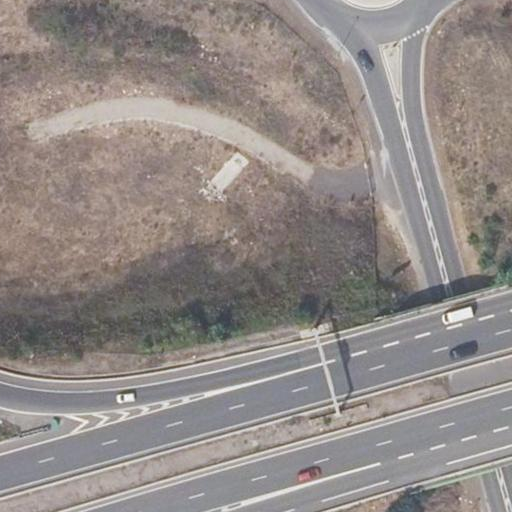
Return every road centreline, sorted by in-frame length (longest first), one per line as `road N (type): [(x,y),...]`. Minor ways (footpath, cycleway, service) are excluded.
road 1 (primary): [(511,511),(444,283),(383,27)]
road 2 (trunk): [(350,372),(0,474)]
road 3 (trunk): [(166,511),(511,415)]
road 4 (trunk): [(350,372),(267,368),(118,401),(42,402),(0,391)]
road 5 (trunk): [(253,511),(511,429)]
road 6 (trunk): [(511,327),(350,372)]
